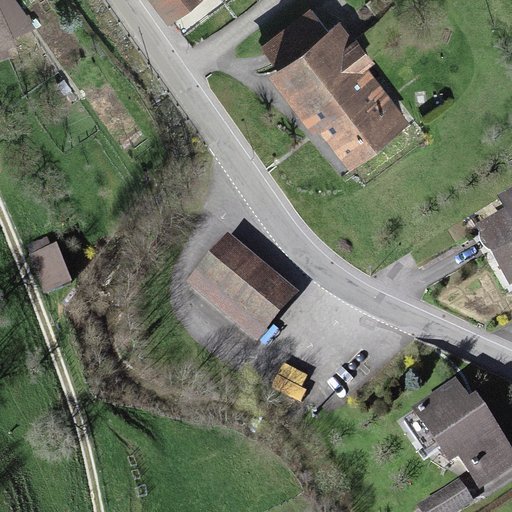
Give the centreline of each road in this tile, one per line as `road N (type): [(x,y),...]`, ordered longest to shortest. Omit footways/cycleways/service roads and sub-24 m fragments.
road 1 (tertiary): [(511,365),(320,269),(119,0)]
road 2 (track): [(0,217),(66,392),(98,511)]
